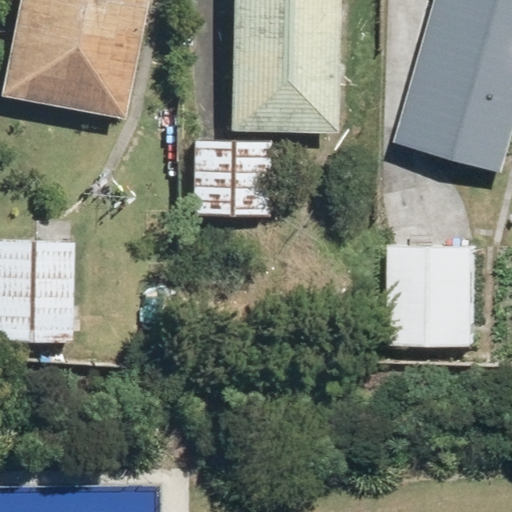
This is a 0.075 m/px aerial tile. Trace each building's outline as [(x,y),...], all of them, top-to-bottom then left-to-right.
[(13,0),(0,70),(0,98),(121,122),(144,0),(13,0)] [(332,0),(222,0),(222,131),(332,131),(332,0)] [(511,0),(435,0),(394,140),(502,171),(511,136),(511,0)] [(268,140),(189,136),(186,212),(265,216),(268,140)] [(71,242),(0,238),(0,337),(66,341),(71,242)] [(475,246),(389,243),(384,349),(470,353),(475,246)]
